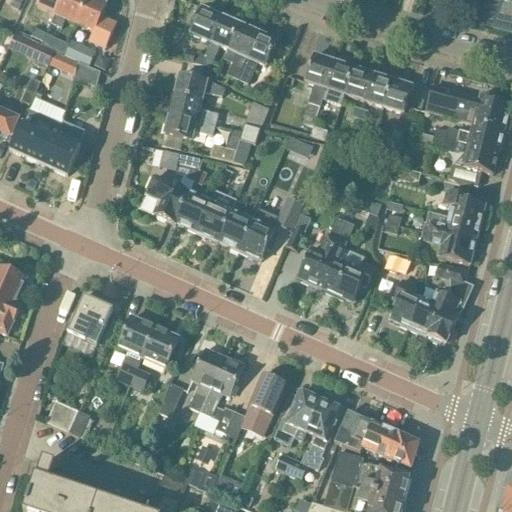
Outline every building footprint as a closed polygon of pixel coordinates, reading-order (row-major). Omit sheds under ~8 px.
[(17,0),(16,0),(12,10),(20,14),(25,3),(17,0)] [(56,19),(63,0),(41,0),(37,11),(55,19),(56,19)] [(65,24),(76,28),(88,1),(86,0),(63,0),(56,19),(55,19),(51,27),(55,28),(62,31),(65,24)] [(511,0),(483,0),(483,2),(506,7),(503,17),(511,19),(511,0)] [(108,9),(88,1),(76,28),(96,37),(108,9)] [(190,38),(210,46),(221,21),(198,11),(193,23),(196,24),(190,38)] [(0,22),(6,25),(10,17),(0,12),(0,22)] [(215,62),(220,51),(228,54),(239,28),(221,21),(210,46),(204,60),(206,61),(202,69),(213,71),(215,62)] [(238,83),(258,36),(239,28),(228,54),(236,58),(227,78),(238,83)] [(44,45),(47,37),(35,31),(31,39),(44,45)] [(248,87),(257,67),(266,71),(278,45),(258,36),(238,83),(248,87)] [(47,70),(54,55),(51,54),(14,37),(7,53),(47,70)] [(63,59),(69,47),(58,42),(53,54),(63,59)] [(72,44),(65,58),(89,69),(95,55),(72,44)] [(206,61),(204,60),(187,54),(184,64),(202,69),(206,61)] [(306,85),(313,87),(302,126),(314,130),(323,103),(327,91),(335,65),(315,58),(306,85)] [(343,109),(346,98),(354,71),(335,65),(327,91),(323,103),(343,109)] [(101,76),(90,71),(78,66),(73,84),(74,85),(97,90),(101,76)] [(365,104),(374,77),(354,71),(346,98),(365,104)] [(374,77),(365,104),(385,110),(394,83),(374,77)] [(223,93),(206,85),(179,78),(174,98),(202,105),(204,96),(220,100),(223,93)] [(32,82),(28,90),(37,94),(41,86),(32,82)] [(413,90),(394,83),(385,110),(405,116),(413,90)] [(474,126),(504,135),(506,128),(508,128),(511,112),(511,102),(482,95),(480,100),(433,88),(426,114),(473,127),(474,126)] [(0,94),(0,136),(11,142),(20,123),(0,114),(0,94),(0,95),(0,94)] [(199,114),(202,105),(174,98),(169,118),(215,130),(218,119),(199,114)] [(263,127),(267,111),(252,105),(247,122),(263,127)] [(353,119),(360,122),(363,112),(356,110),(353,119)] [(370,114),(363,112),(360,122),(366,124),(369,115),(370,114)] [(28,114),(10,154),(46,170),(59,140),(62,128),(28,114)] [(215,130),(169,118),(164,139),(192,145),(194,136),(213,141),(215,130)] [(261,132),(263,127),(247,122),(245,128),(243,136),(258,141),(260,133),(261,132)] [(59,140),(46,170),(68,180),(81,150),(86,134),(63,124),(62,128),(59,140)] [(395,133),(394,133),(390,146),(400,149),(406,126),(398,124),(395,133)] [(504,138),(504,135),(474,126),(471,137),(448,131),(447,134),(437,131),(435,138),(499,156),(501,147),(503,147),(506,139),(504,138)] [(328,134),(314,130),(311,139),(325,144),(328,134)] [(258,141),(243,136),(240,144),(252,147),(255,148),(258,141)] [(478,189),(482,174),(493,177),(494,174),(496,174),(498,165),(496,165),(499,156),(435,138),(432,147),(444,150),(443,153),(456,157),(450,181),(478,189)] [(240,144),(238,151),(234,166),(244,169),(252,147),(240,144)] [(238,151),(213,145),(209,160),(234,166),(238,151)] [(199,175),(203,164),(179,158),(177,171),(190,174),(186,183),(195,187),(199,175)] [(423,175),(419,174),(397,168),(394,180),(419,187),(423,175)] [(225,172),(221,182),(229,185),(233,176),(225,172)] [(207,178),(199,175),(195,187),(202,190),(207,178)] [(154,217),(176,226),(189,196),(154,181),(147,200),(159,205),(154,217)] [(449,221),(482,230),(484,220),(482,220),(485,210),(467,205),(468,200),(447,194),(443,208),(452,210),(449,221)] [(197,236),(211,205),(189,196),(176,226),(197,236)] [(283,232),(292,236),(300,219),(305,208),(290,202),(281,222),(278,230),(283,232)] [(338,221),(331,238),(330,238),(322,257),(311,253),(299,282),(302,283),(301,285),(309,288),(309,287),(317,290),(339,242),(347,224),(354,208),(342,202),(334,219),(338,221)] [(376,205),(368,202),(364,213),(371,216),(376,205)] [(232,215),(211,205),(197,236),(219,245),(232,215)] [(376,205),(371,216),(378,219),(383,208),(376,205)] [(259,213),(254,224),(241,254),(263,264),(267,254),(273,256),(283,232),(278,230),(281,222),(259,213)] [(241,254),(254,224),(232,215),(219,245),(241,254)] [(423,236),(474,250),(477,239),(479,239),(482,230),(480,229),(449,221),(429,215),(423,236)] [(300,219),(292,236),(285,251),(297,256),(311,224),(300,219)] [(388,227),(400,231),(402,222),(390,219),(388,227)] [(339,242),(317,290),(327,294),(326,296),(335,300),(349,269),(354,256),(345,252),(348,246),(355,228),(347,224),(339,242)] [(388,227),(386,235),(398,238),(400,231),(388,227)] [(472,257),(474,250),(423,236),(421,245),(442,250),(439,261),(470,269),(470,266),(472,266),(475,257),(472,257)] [(398,277),(399,273),(406,276),(412,264),(404,263),(391,259),(385,271),(398,277)] [(344,304),(345,303),(354,307),(362,290),(367,292),(376,272),(363,266),(360,274),(349,269),(335,300),(344,304)] [(446,282),(446,300),(428,341),(429,341),(429,343),(438,347),(438,346),(446,349),(447,346),(449,347),(455,334),(453,334),(461,316),(472,290),(465,287),(468,274),(440,267),(437,279),(446,282)] [(0,318),(2,319),(0,322),(0,336),(8,340),(21,311),(14,308),(25,282),(0,270),(0,318)] [(409,333),(423,303),(412,298),(416,290),(402,284),(394,304),(398,306),(391,323),(401,327),(401,329),(409,333)] [(427,340),(428,341),(446,300),(428,292),(423,303),(409,333),(418,337),(419,336),(428,340),(427,340)] [(84,299),(68,336),(98,349),(114,312),(84,299)] [(142,363),(156,331),(132,320),(118,352),(128,356),(123,367),(125,368),(118,383),(131,389),(138,373),(142,363)] [(156,331),(142,363),(167,373),(181,342),(156,331)] [(192,384),(196,387),(200,389),(190,410),(202,416),(225,362),(206,353),(192,384)] [(245,370),(225,362),(202,416),(220,423),(224,414),(217,411),(223,399),(231,402),(245,370)] [(131,389),(143,394),(150,379),(138,373),(131,389)] [(251,410),(246,420),(236,416),(226,439),(230,440),(228,446),(243,453),(252,432),(266,438),(273,420),(274,420),(288,389),(263,379),(250,410),(251,410)] [(170,389),(158,420),(171,424),(182,394),(170,389)] [(303,446),(307,437),(322,404),(300,395),(288,423),(283,421),(274,441),(292,449),(295,442),(303,446)] [(344,414),(322,404),(307,437),(316,441),(309,455),(307,454),(301,466),(309,470),(319,474),(324,462),(322,461),(328,446),(329,447),(344,414)] [(78,415),(55,405),(46,427),(69,437),(78,415)] [(226,439),(236,416),(225,411),(224,414),(220,423),(215,433),(226,439)] [(81,442),(90,420),(78,415),(69,437),(81,442)] [(373,427),(349,416),(335,447),(337,448),(361,457),(363,452),(373,427)] [(363,452),(414,474),(414,475),(421,453),(419,448),(409,443),(411,441),(399,435),(400,433),(375,422),(373,427),(363,452)] [(344,489),(356,492),(355,493),(404,506),(411,481),(362,468),(364,462),(340,456),(332,485),(344,488),(344,489)] [(289,479),(296,464),(283,458),(276,473),(289,479)] [(127,511),(50,486),(55,469),(37,463),(31,482),(35,483),(25,511),(127,511)] [(296,464),(289,479),(302,485),(309,470),(301,466),(296,464)] [(203,478),(187,472),(182,484),(199,489),(203,478)] [(158,491),(182,502),(188,488),(163,478),(158,491)] [(332,485),(325,510),(325,511),(328,511),(402,511),(404,506),(355,493),(356,492),(344,489),(344,488),(332,485)] [(158,491),(152,505),(169,511),(177,511),(182,502),(158,491)]
